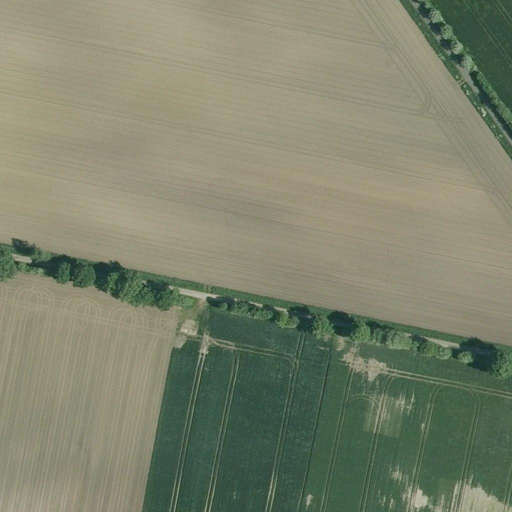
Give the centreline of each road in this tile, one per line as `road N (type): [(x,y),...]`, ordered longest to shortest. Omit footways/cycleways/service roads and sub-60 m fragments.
road 1 (track): [(511,356),(0,252)]
road 2 (unclassified): [(418,0),(511,132)]
